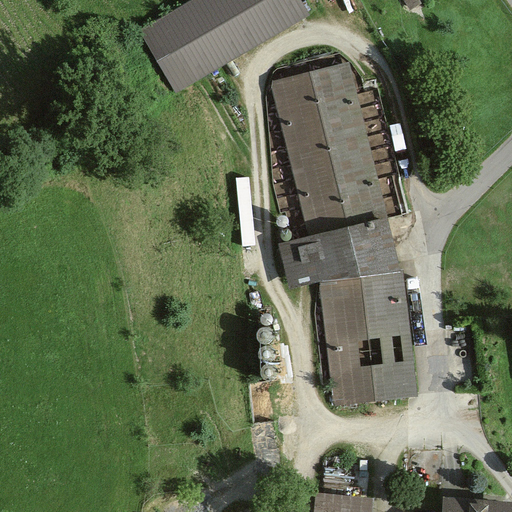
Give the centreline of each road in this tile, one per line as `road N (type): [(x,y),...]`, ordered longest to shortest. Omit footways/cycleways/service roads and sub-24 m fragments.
road 1 (unknown): [(444,218),(358,39),(336,29),(292,35),(258,61),(254,93),(263,211),(303,359),(308,415),(374,419),(446,402)]
road 2 (track): [(511,151),(444,218),(431,250),(446,402),(511,487)]
